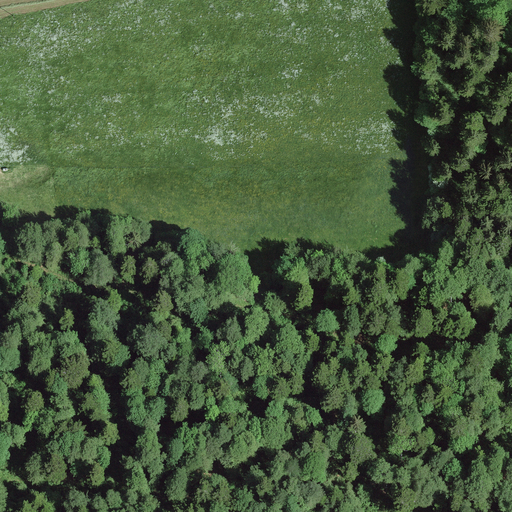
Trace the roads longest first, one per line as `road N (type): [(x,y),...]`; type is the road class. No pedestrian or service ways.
road 1 (track): [(511,317),(305,320),(85,286),(0,254)]
road 2 (track): [(177,511),(15,480),(0,491)]
